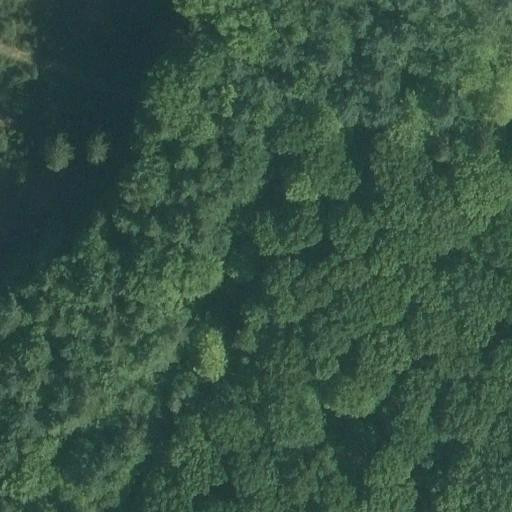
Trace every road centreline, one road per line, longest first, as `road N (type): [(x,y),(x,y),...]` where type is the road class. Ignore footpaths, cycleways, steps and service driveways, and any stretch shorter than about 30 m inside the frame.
road 1 (track): [(97,511),(301,0)]
road 2 (track): [(265,91),(74,0)]
